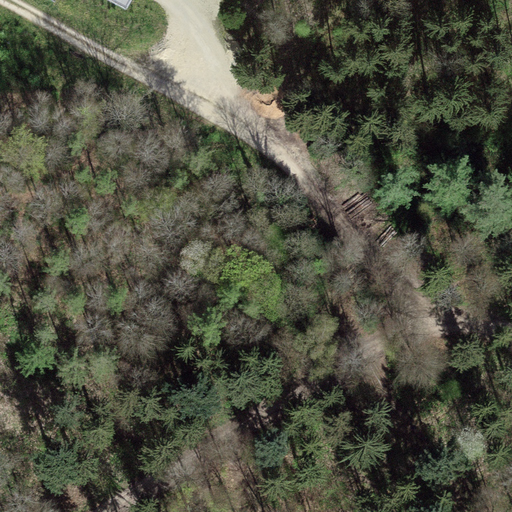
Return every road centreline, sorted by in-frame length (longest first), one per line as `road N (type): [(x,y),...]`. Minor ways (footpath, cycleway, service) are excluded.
road 1 (track): [(432,326),(284,161),(0,0)]
road 2 (track): [(432,326),(397,333),(84,511)]
road 3 (motorway): [(0,159),(89,0)]
road 4 (track): [(241,132),(198,0)]
